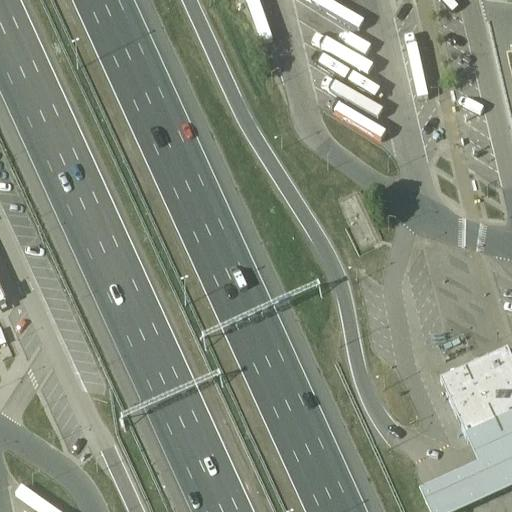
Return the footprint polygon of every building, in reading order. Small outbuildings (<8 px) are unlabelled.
[(354,34),(359,25),(316,0),(309,0),(306,6),(354,34)] [(347,93),(332,115),(372,140),(387,116),(365,103),(372,92),(326,63),(319,75),(347,93)] [(465,169),(485,164),(472,112),(452,117),(465,169)] [(439,383),(466,442),(511,421),(511,362),(507,352),(439,383)] [(436,491),(422,498),(427,511),(476,511),(495,503),(511,495),(511,421),(466,442),(474,460),(479,471),(460,480),(436,491)]
